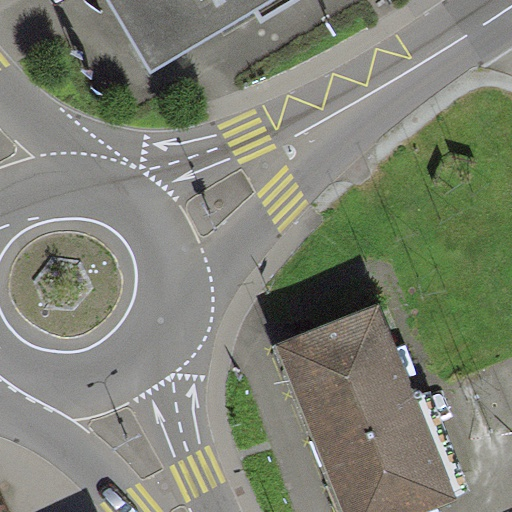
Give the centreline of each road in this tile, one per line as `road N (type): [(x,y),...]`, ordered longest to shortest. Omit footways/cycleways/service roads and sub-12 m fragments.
road 1 (secondary): [(511,5),(163,239)]
road 2 (primary): [(205,511),(162,335)]
road 3 (primary): [(43,402),(84,400),(121,383),(162,335)]
road 4 (primary): [(43,402),(138,511)]
